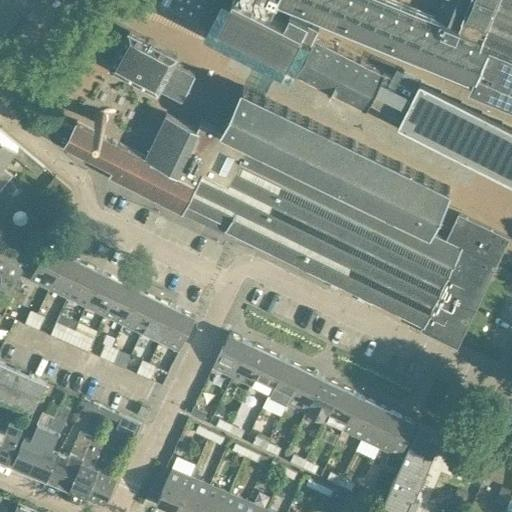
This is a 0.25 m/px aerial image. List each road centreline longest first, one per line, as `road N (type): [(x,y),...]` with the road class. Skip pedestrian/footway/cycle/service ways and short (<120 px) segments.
road 1 (residential): [(511,391),(255,267),(228,281)]
road 2 (residential): [(228,281),(91,214),(83,181),(0,110)]
road 3 (residential): [(117,511),(228,281)]
